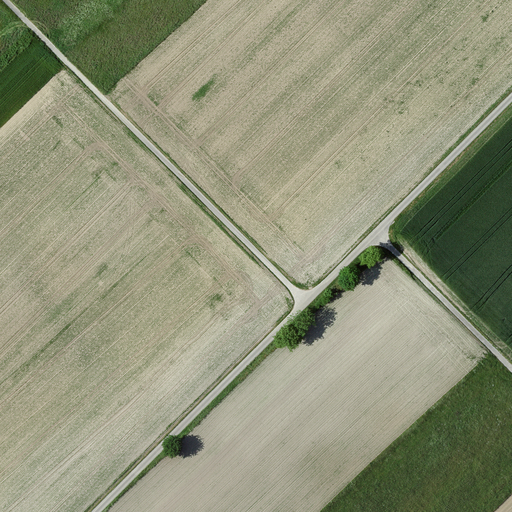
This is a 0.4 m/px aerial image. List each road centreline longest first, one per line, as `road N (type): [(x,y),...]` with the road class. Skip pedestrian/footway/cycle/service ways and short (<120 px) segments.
road 1 (track): [(511,96),(96,511)]
road 2 (track): [(305,301),(7,0)]
road 3 (track): [(374,233),(511,369)]
